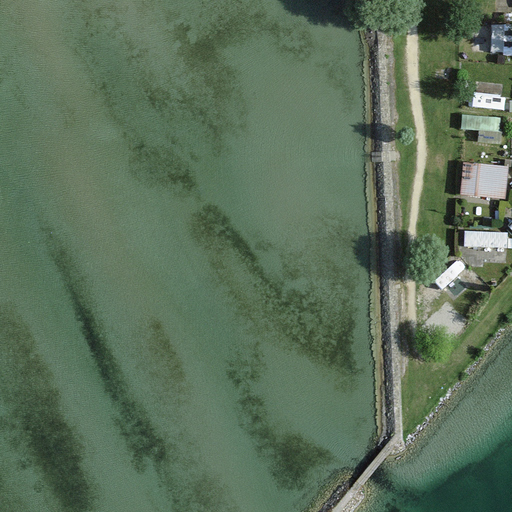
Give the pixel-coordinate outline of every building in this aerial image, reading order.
[(511,20),(497,20),(496,48),(511,48),(511,20)] [(479,102),(505,103),(506,81),(480,80),(479,102)] [(484,137),(504,138),(504,112),(469,112),(468,123),(484,123),(484,137)] [(511,159),(466,158),(465,191),(511,193),(511,162),(511,159)] [(470,226),(469,241),(510,243),(511,227),(470,226)] [(461,250),(432,284),(441,292),(470,258),(461,250)]
